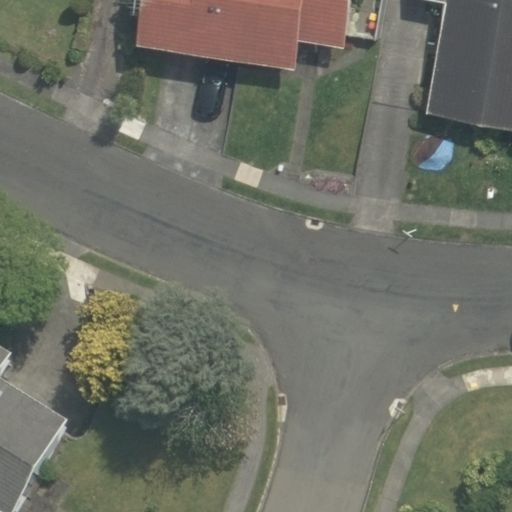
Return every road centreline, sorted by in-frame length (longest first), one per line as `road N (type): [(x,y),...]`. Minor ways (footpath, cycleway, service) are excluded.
road 1 (residential): [(0,155),(355,298)]
road 2 (residential): [(355,298),(323,465),(306,511)]
road 3 (residential): [(355,298),(511,301)]
